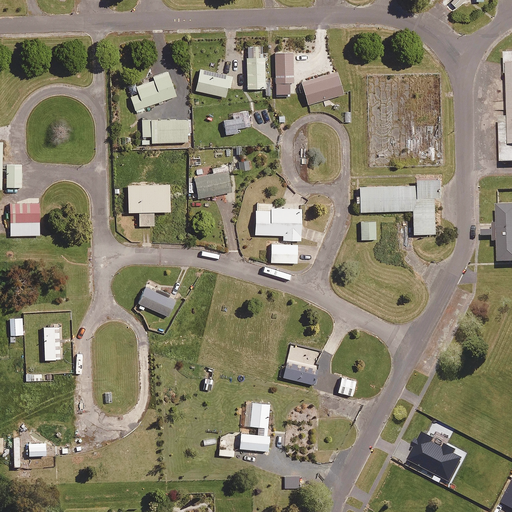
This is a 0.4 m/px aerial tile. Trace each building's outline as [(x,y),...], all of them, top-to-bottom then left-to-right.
[(291,52),(273,53),(275,94),(288,93),(288,82),(292,82),(291,52)] [(264,57),(245,57),(246,88),(265,88),(264,57)] [(511,57),(499,58),(501,153),(511,152),(511,57)] [(213,72),(198,69),(193,90),(223,96),(225,87),(228,88),(231,76),(213,72)] [(174,96),(166,72),(152,77),(153,80),(134,86),(137,93),(128,96),(134,113),(142,110),(141,107),(174,96)] [(341,94),(336,76),(300,85),(305,103),(341,94)] [(248,126),(246,111),(231,113),(232,119),(222,120),(224,134),(236,132),(235,128),(248,126)] [(184,118),(140,120),(141,142),(150,142),(185,141),(184,118)] [(247,160),(234,162),(236,171),(248,169),(247,160)] [(21,167),(2,167),(3,192),(21,191),(21,167)] [(229,192),(226,171),(192,176),(193,182),(187,183),(189,198),(229,192)] [(167,184),(126,184),(126,211),(137,211),(137,225),(152,225),(152,211),(167,211),(167,184)] [(429,189),(354,191),(355,217),(407,216),(408,241),(430,240),(429,189)] [(38,207),(3,208),(4,242),(39,241),(38,207)] [(511,211),(488,212),(490,270),(511,269),(511,211)] [(294,215),(250,214),(249,244),(293,245),(294,215)] [(374,221),(359,222),(360,239),(375,239),(374,221)] [(291,250),(264,249),(264,267),(291,268),(291,250)] [(171,307),(138,291),(130,309),(163,324),(171,307)] [(62,359),(61,326),(45,326),(45,359),(62,359)] [(211,379),(203,378),(202,383),(204,384),(203,389),(209,390),(211,379)] [(266,450),(269,404),(245,402),(242,434),(238,433),(237,448),(266,450)] [(299,476),(284,476),(284,488),(298,488),(299,476)]
